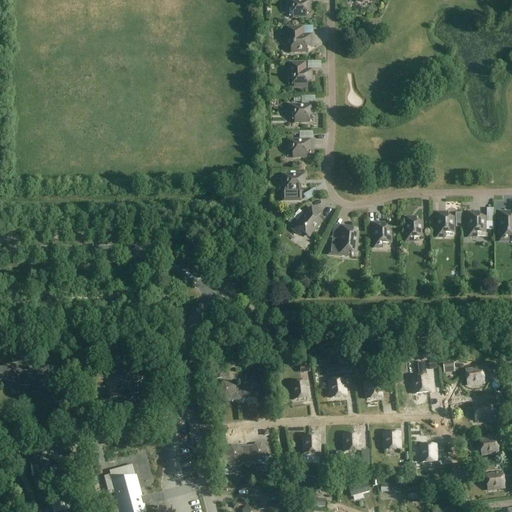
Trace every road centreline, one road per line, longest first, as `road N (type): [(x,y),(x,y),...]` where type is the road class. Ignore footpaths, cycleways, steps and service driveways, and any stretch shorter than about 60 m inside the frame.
road 1 (residential): [(331,0),(327,173),(336,198),(354,205),(396,195),(511,192)]
road 2 (tertiary): [(511,330),(270,331),(214,296)]
road 3 (tertiary): [(214,296),(179,264),(143,250),(0,255)]
road 4 (residential): [(0,436),(55,448),(192,406)]
road 5 (unclassified): [(192,406),(185,337),(214,296)]
